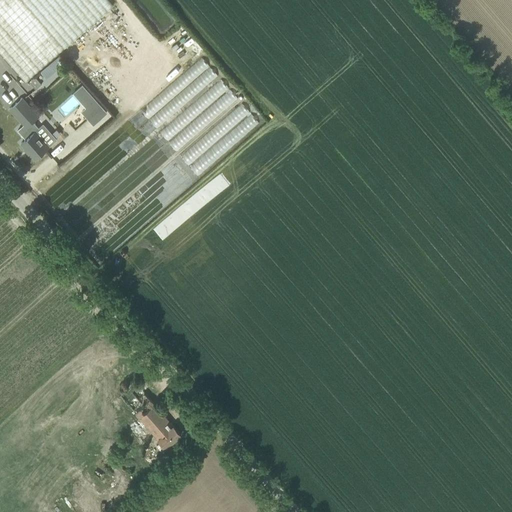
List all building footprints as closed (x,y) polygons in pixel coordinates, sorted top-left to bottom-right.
[(0,0),(0,52),(25,81),(113,5),(107,0),(0,0)] [(59,56),(40,71),(46,78),(64,62),(59,56)] [(202,56),(140,109),(158,130),(177,151),(198,132),(201,136),(207,130),(205,127),(239,97),(230,87),(220,76),(202,56)] [(35,76),(29,81),(36,88),(41,83),(38,80),(35,76)] [(17,101),(10,108),(24,124),(17,130),(25,139),(21,143),(35,159),(43,152),(50,146),(57,140),(50,132),(46,136),(39,127),(35,130),(32,126),(35,124),(33,121),(38,116),(22,98),(17,101)] [(95,100),(83,111),(94,124),(107,112),(95,100)] [(197,175),(260,123),(243,102),(180,154),(197,175)] [(154,404),(139,417),(153,432),(161,442),(157,446),(161,451),(166,447),(173,440),(181,434),(180,432),(173,425),(154,404)] [(126,425),(140,444),(148,437),(134,418),(126,425)]
